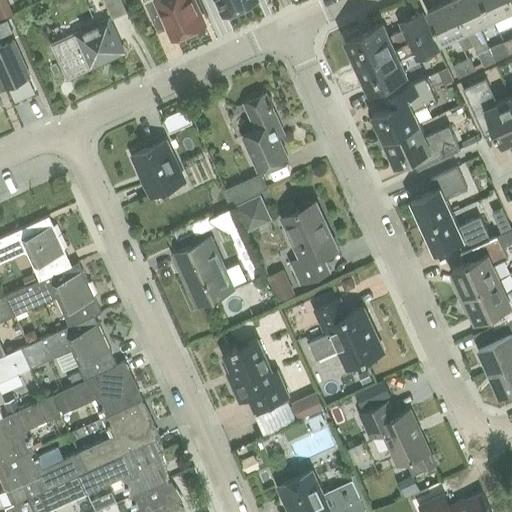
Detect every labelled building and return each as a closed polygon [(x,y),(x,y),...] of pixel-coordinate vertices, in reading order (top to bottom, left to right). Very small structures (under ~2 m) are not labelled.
[(6,0),(0,0),(0,18),(0,19),(12,13),(6,0)] [(103,0),(112,18),(126,11),(121,0),(103,0)] [(169,25),(174,36),(203,23),(192,0),(144,0),(158,30),(169,25)] [(218,0),(225,13),(254,0),(218,0)] [(447,0),(427,10),(442,41),(456,35),(463,49),(473,44),(452,0),(447,0)] [(492,19),(482,0),(452,0),(473,44),(483,65),(494,60),(508,53),(503,41),(489,47),(478,25),(492,19)] [(511,0),(482,0),(492,19),(511,9),(511,0)] [(345,38),(357,64),(430,30),(422,12),(400,22),(403,29),(388,35),(382,21),(358,32),(357,29),(347,33),(348,37),(345,38)] [(108,18),(52,44),(64,69),(86,58),(90,67),(124,51),(108,18)] [(7,19),(0,21),(0,36),(12,31),(7,19)] [(416,58),(438,48),(430,30),(357,64),(359,67),(355,69),(361,82),(365,80),(369,89),(405,72),(399,59),(413,52),(416,58)] [(511,36),(503,41),(508,53),(511,51),(511,36)] [(0,88),(30,76),(14,38),(0,44),(0,108),(3,107),(0,100),(0,88)] [(458,76),(475,68),(470,57),(453,65),(458,76)] [(444,82),(452,79),(447,69),(440,72),(444,82)] [(383,139),(420,122),(414,109),(438,99),(427,75),(385,94),(390,105),(371,114),(383,139)] [(502,144),(511,139),(511,99),(511,97),(498,103),(486,78),(463,88),(484,134),(484,136),(485,135),(481,127),(492,122),(502,144)] [(242,134),(258,168),(288,154),(279,136),(284,134),(265,91),(244,101),(256,128),(242,134)] [(169,128),(191,118),(184,103),(162,113),(169,128)] [(426,161),(427,163),(460,148),(459,146),(449,124),(426,135),(420,122),(383,139),(394,165),(422,152),(426,161)] [(184,179),(165,138),(133,153),(151,194),(184,179)] [(420,222),(451,208),(446,197),(467,188),(456,165),(429,177),(434,187),(409,198),(420,222)] [(232,203),(268,186),(261,170),(224,187),(232,203)] [(234,204),(247,230),(272,219),(260,192),(234,204)] [(337,248),(315,201),(282,216),(300,256),(289,261),(299,283),(329,269),(322,255),(337,248)] [(229,208),(208,217),(210,220),(228,231),(230,230),(234,239),(233,241),(245,266),(246,266),(251,276),(253,277),(260,274),(229,208)] [(461,251),(468,248),(490,238),(489,237),(480,216),(458,225),(452,211),(422,225),(434,250),(458,239),(462,249),(460,250),(461,251)] [(38,279),(71,264),(48,215),(0,236),(0,261),(25,250),(38,279)] [(453,282),(459,296),(500,277),(494,263),(507,257),(497,234),(489,237),(490,238),(468,248),(473,259),(451,269),(456,280),(453,282)] [(196,303),(233,286),(210,235),(173,252),(196,303)] [(71,264),(38,279),(6,293),(15,314),(55,296),(68,325),(93,313),(94,315),(101,311),(78,261),(71,264)] [(266,276),(278,301),(294,293),(283,268),(266,276)] [(345,290),(355,286),(350,276),(340,280),(345,290)] [(493,323),(494,324),(511,315),(511,288),(506,291),(500,277),(459,296),(465,310),(469,308),(474,320),(496,310),(501,320),(493,323)] [(0,296),(0,320),(15,314),(6,293),(0,296)] [(326,334),(309,343),(316,359),(339,348),(347,366),(383,350),(363,306),(346,314),(339,297),(315,309),(326,334)] [(28,343),(21,346),(31,367),(70,349),(84,378),(116,363),(94,315),(93,313),(68,325),(28,343)] [(478,347),(489,370),(511,359),(511,333),(511,332),(511,331),(511,315),(494,324),(486,328),(492,340),(478,347)] [(23,333),(28,343),(38,339),(33,329),(23,333)] [(291,362),(304,356),(292,329),(279,334),(291,362)] [(254,410),(288,394),(277,370),(272,372),(271,372),(256,338),(238,347),(237,344),(232,347),(233,349),(223,353),(235,379),(231,381),(239,400),(240,400),(248,396),(254,410)] [(0,416),(2,415),(0,411),(0,380),(31,367),(21,346),(0,355),(0,416)] [(511,359),(489,370),(500,394),(511,388),(511,359)] [(73,384),(52,393),(61,413),(95,397),(103,416),(141,398),(124,360),(116,364),(116,363),(84,378),(84,379),(83,379),(73,384)] [(366,368),(357,373),(362,382),(371,378),(366,368)] [(69,375),(73,384),(83,379),(79,370),(69,375)] [(383,379),(369,386),(376,400),(390,394),(383,379)] [(290,401),(297,417),(322,406),(314,390),(290,401)] [(8,413),(2,415),(0,416),(0,462),(33,448),(25,429),(61,413),(52,393),(18,408),(8,413)] [(4,402),(8,413),(18,408),(13,398),(4,402)] [(112,435),(78,450),(87,469),(151,440),(151,441),(159,438),(141,398),(103,416),(112,435)] [(407,459),(413,473),(434,463),(428,449),(409,407),(393,415),(386,400),(359,412),(370,436),(382,430),(398,463),(407,459)] [(308,416),(314,429),(327,423),(321,410),(308,416)] [(151,440),(87,469),(78,473),(87,492),(120,477),(128,496),(167,478),(150,441),(151,441),(151,440)] [(33,448),(0,462),(0,474),(12,502),(13,503),(78,473),(87,469),(78,450),(42,467),(33,448)] [(331,489),(321,493),(311,470),(278,485),(290,511),(359,511),(366,509),(367,511),(371,509),(355,474),(351,475),(360,494),(338,504),(331,489)] [(13,503),(12,502),(4,506),(6,511),(51,511),(50,509),(87,492),(78,473),(13,503)] [(135,511),(182,511),(167,478),(128,496),(135,511)] [(491,511),(482,492),(450,507),(444,494),(420,505),(423,511),(491,511)]
